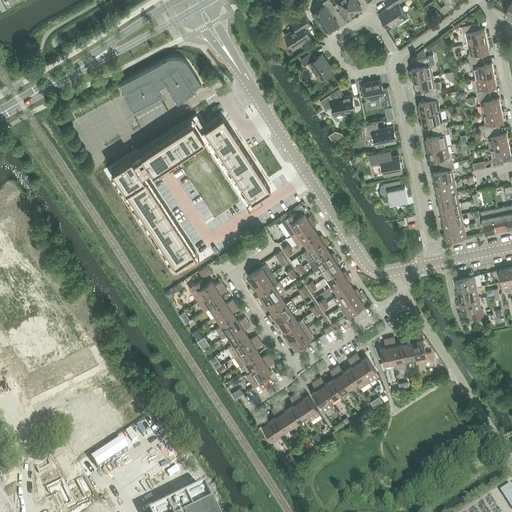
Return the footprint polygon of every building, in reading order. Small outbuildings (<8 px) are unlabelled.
[(312,14),(324,32),(337,24),(332,16),(338,12),(330,0),(327,0),(323,2),(326,5),(312,14)] [(339,0),(337,1),(347,18),(361,9),(356,0),(355,0),(339,0)] [(380,14),(390,28),(399,22),(401,24),(409,19),(398,3),(402,0),(386,0),(385,1),(389,8),(380,14)] [(445,0),(447,3),(440,8),(444,14),(454,7),(451,2),(453,0),(445,0)] [(437,11),(431,15),(437,22),(442,18),(437,11)] [(285,36),(293,49),(311,37),(306,28),(311,25),(305,15),(292,23),(296,29),(285,36)] [(461,34),(463,45),(469,44),(487,40),(485,28),(478,30),(476,24),(463,26),(464,33),(461,34)] [(470,61),(484,59),(482,53),(490,51),(487,40),(469,44),(471,55),(469,55),(470,61)] [(424,48),(417,54),(418,58),(426,57),(424,48)] [(312,52),(300,60),(305,66),(310,63),(321,80),(333,72),(322,54),(316,58),(312,52)] [(414,79),(433,75),(431,64),(435,63),(434,55),(426,57),(418,58),(419,66),(412,68),(414,79)] [(201,83),(188,63),(187,62),(186,61),(185,60),(184,60),(182,58),(181,58),(180,57),(178,57),(176,57),(174,57),(173,57),(172,57),(170,57),(168,58),(167,59),(120,84),(121,84),(125,91),(123,92),(133,112),(162,97),(157,88),(164,84),(177,104),(196,92),(193,87),(200,83),(201,83)] [(484,59),(470,61),(471,68),(474,67),(476,78),(495,75),(492,63),(485,65),(484,59)] [(425,95),(439,92),(443,92),(441,81),(435,83),(433,75),(414,79),(417,91),(424,89),(425,95)] [(475,87),(477,96),(491,94),(490,88),(497,86),(495,75),(476,78),(478,86),(475,87)] [(365,83),(369,101),(379,99),(381,107),(392,104),(389,92),(383,93),(381,80),(365,83)] [(342,97),(337,90),(320,101),(325,109),(334,107),(336,115),(355,111),(352,95),(342,97)] [(439,92),(425,95),(427,101),(419,103),(422,114),(440,110),(438,99),(441,99),(439,92)] [(483,113),(502,109),(500,98),(492,100),(491,94),(477,96),(478,103),(481,102),(483,113)] [(480,132),(484,131),(498,128),(497,122),(504,121),(502,109),(483,113),(486,124),(479,126),(480,132)] [(433,130),(447,127),(445,121),(443,121),(440,110),(422,114),(424,126),(431,124),(433,130)] [(131,156),(111,169),(175,266),(186,259),(188,262),(196,257),(194,254),(194,253),(143,175),(151,169),(152,172),(207,136),(209,134),(212,139),(211,139),(251,201),(251,200),(254,204),(262,199),(259,195),(270,188),(230,127),(229,128),(222,117),(205,128),(197,116),(195,118),(140,154),(141,155),(133,160),(131,156)] [(378,122),(363,125),(366,139),(373,137),(373,135),(375,135),(377,145),(397,141),(393,126),(379,129),(378,122)] [(447,127),(433,130),(434,136),(426,138),(429,149),(448,145),(445,134),(448,134),(447,127)] [(491,148),(509,144),(507,133),(499,134),(498,128),(484,131),(486,138),(488,137),(491,148)] [(329,135),(334,142),(344,135),(342,133),(335,131),(329,135)] [(509,144),(491,148),(493,159),(490,160),(492,166),(505,163),(504,157),(511,156),(509,144)] [(440,165),(454,162),(452,156),(450,156),(448,145),(429,149),(431,161),(439,159),(440,165)] [(385,151),(370,154),(372,165),(382,163),(385,176),(403,172),(399,155),(386,158),(385,151)] [(454,162),(440,165),(441,171),(434,172),(436,184),(455,180),(453,169),(455,168),(454,163),(454,162)] [(382,184),(381,194),(387,195),(388,201),(390,201),(391,202),(408,198),(405,184),(402,185),(400,179),(383,183),(384,184),(382,184)] [(0,184),(0,229),(10,224),(17,221),(27,216),(16,194),(9,180),(0,184)] [(455,180),(436,184),(438,195),(457,191),(455,180)] [(441,206),(460,202),(457,191),(438,195),(441,206)] [(460,202),(441,206),(443,217),(462,213),(460,202)] [(511,226),(511,204),(498,208),(502,229),(511,226)] [(485,232),(502,229),(498,208),(481,211),(485,232)] [(292,234),(296,232),(312,221),(309,216),(307,218),(304,213),(299,216),(296,211),(283,220),(292,234)] [(462,213),(443,217),(445,229),(464,225),(462,213)] [(296,232),(292,234),(298,243),(302,241),(316,231),(313,227),(316,225),(312,221),(296,232)] [(467,236),(464,225),(445,229),(448,240),(467,236)] [(316,231),(302,241),(308,250),(324,239),(321,234),(319,236),(316,231)] [(324,239),(308,250),(304,252),(310,261),(328,249),(325,245),(327,243),(324,239)] [(316,270),(320,268),(336,257),(333,252),(331,254),(328,249),(310,261),(316,270)] [(336,257),(320,268),(326,277),(340,268),(337,263),(339,262),(336,257)] [(248,282),(251,286),(268,276),(262,266),(248,275),(251,280),(248,282)] [(332,286),(348,275),(345,270),(343,272),(340,268),(326,277),(332,286)] [(511,286),(511,272),(511,268),(499,270),(503,289),(511,286)] [(0,271),(0,321),(20,312),(14,299),(15,298),(2,271),(1,272),(0,271)] [(338,295),(352,286),(349,281),(351,280),(348,275),(332,286),(338,295)] [(477,287),(475,275),(456,279),(458,290),(477,287)] [(268,276),(251,286),(255,291),(257,290),(260,294),(274,285),(268,276)] [(203,277),(189,287),(198,301),(224,285),(221,280),(214,284),(211,279),(207,282),(203,277)] [(204,310),(209,307),(223,298),(220,293),(227,289),(224,285),(198,301),(204,310)] [(274,285),(260,294),(263,298),(260,300),(263,305),(280,294),(274,285)] [(340,307),(344,304),(360,293),(357,289),(354,290),(352,286),(338,295),(334,298),(340,307)] [(461,302),(479,298),(477,287),(458,290),(461,302)] [(167,291),(165,292),(169,297),(174,294),(173,293),(170,289),(169,290),(167,291)] [(359,308),(364,304),(361,300),(363,298),(360,293),(344,304),(340,307),(348,319),(360,310),(359,308)] [(272,312),(286,303),(280,294),(263,305),(266,309),(269,308),(272,312)] [(63,305),(45,314),(53,331),(59,341),(66,358),(89,347),(103,340),(92,318),(81,296),(63,305)] [(209,307),(215,316),(236,303),(233,298),(226,303),(223,298),(209,307)] [(461,302),(463,313),(469,312),(470,320),(484,317),(483,308),(482,309),(479,298),(461,302)] [(215,316),(221,325),(235,316),(232,312),(239,307),(236,303),(215,316)] [(275,323),(292,312),(286,303),(272,312),(275,317),(272,318),(275,323)] [(292,312),(275,323),(278,328),(281,326),(284,330),(298,321),(292,312)] [(222,338),(227,334),(247,321),(244,316),(238,321),(235,316),(221,325),(216,329),(222,338)] [(287,341),(303,330),(307,328),(301,319),(298,321),(284,330),(286,335),(284,336),(287,341)] [(227,334),(233,343),(247,334),(244,330),(250,325),(247,321),(227,334)] [(314,337),(307,328),(303,330),(287,341),(290,346),(293,344),(296,349),(314,337)] [(415,357),(416,363),(433,360),(431,351),(426,352),(423,339),(417,340),(415,332),(410,333),(415,357)] [(415,357),(410,333),(405,334),(406,342),(401,343),(404,360),(415,357)] [(239,353),(259,339),(256,335),(250,339),(247,334),(233,343),(239,353)] [(406,365),(404,360),(401,343),(396,344),(394,337),(389,338),(394,362),(395,368),(406,365)] [(394,362),(389,338),(384,339),(385,347),(379,348),(383,364),(394,362)] [(259,339),(239,353),(234,356),(240,365),(245,362),(259,352),(256,348),(262,344),(259,339)] [(271,357),(268,353),(262,357),(259,352),(245,362),(251,371),(271,357)] [(352,356),(369,381),(379,375),(366,356),(361,360),(357,353),(352,356)] [(348,368),(357,382),(360,387),(369,381),(352,356),(348,359),(352,366),(348,368)] [(274,362),(271,357),(251,371),(246,374),(254,386),(265,379),(263,376),(271,371),(268,366),(274,362)] [(224,363),(215,368),(218,373),(227,367),(224,363)] [(357,382),(348,368),(343,371),(339,365),(334,368),(348,388),(357,382)] [(348,388),(334,368),(330,371),(334,377),(330,380),(339,394),(348,388)] [(76,390),(63,396),(80,431),(93,425),(94,427),(120,414),(120,412),(132,406),(115,370),(102,377),(102,375),(75,388),(76,390)] [(339,394),(330,380),(325,383),(321,377),(316,380),(321,386),(330,400),(339,394)] [(333,405),(330,400),(321,386),(316,380),(312,383),(316,389),(311,393),(323,411),(333,405)] [(240,388),(231,393),(235,398),(242,393),(243,393),(240,388)] [(294,394),(307,415),(311,420),(320,414),(308,395),(303,398),(298,391),(294,394)] [(307,415),(294,394),(289,397),(294,404),(289,407),(298,421),(307,415)] [(280,403),(276,406),(289,427),(298,421),(289,407),(285,410),(280,403)] [(276,406),(271,409),(276,416),(271,419),(280,433),(289,427),(276,406)] [(271,419),(266,422),(262,415),(257,418),(271,439),(280,433),(271,419)] [(342,421),(333,426),(336,430),(344,424),(342,421)] [(317,433),(311,437),(314,443),(320,439),(317,433)] [(309,437),(304,441),(308,448),(314,444),(309,437)] [(290,452),(284,456),(288,462),(294,459),(290,452)] [(501,491),(511,508),(511,486),(511,485),(501,491)] [(215,511),(212,505),(204,489),(157,511),(215,511)]
